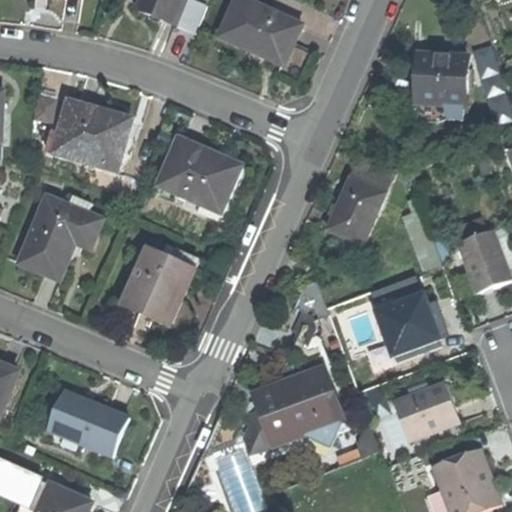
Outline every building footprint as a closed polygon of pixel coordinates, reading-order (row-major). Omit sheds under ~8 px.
[(141,0),(137,13),(161,23),(177,29),(188,0),(141,0)] [(303,26),(243,0),(237,0),(221,39),(244,49),(256,55),(258,51),(287,63),(303,26)] [(419,105),(468,107),(470,60),(421,57),(420,76),(419,105)] [(41,101),(36,120),(52,123),(55,103),(41,101)] [(59,138),(52,135),(47,154),(117,174),(132,122),(99,113),(69,105),(59,138)] [(161,135),(157,145),(171,151),(175,141),(161,135)] [(208,154),(180,141),(159,188),(200,205),(196,213),(217,222),(241,168),(208,154)] [(331,232),(365,248),(395,180),(393,173),(363,161),(344,202),(331,232)] [(61,281),(75,246),(90,251),(101,222),(89,217),(92,207),(75,200),(71,210),(48,200),(21,267),(41,276),(42,274),(50,277),(61,281)] [(498,236),(497,231),(460,246),(479,296),(498,289),(511,283),(511,272),(511,270),(498,236)] [(511,238),(509,232),(498,236),(511,270),(511,238)] [(199,265),(165,250),(162,258),(149,253),(125,309),(140,315),(142,312),(153,317),(172,324),(199,265)] [(258,397),(278,449),(309,437),(346,423),(344,417),(327,371),(335,368),(320,331),(311,327),(316,318),(317,322),(332,317),(318,282),(306,287),(297,308),(303,312),(294,332),(302,337),(292,359),(283,377),(290,380),(291,385),(258,397)] [(400,365),(443,348),(437,332),(422,291),(379,308),(400,365)] [(0,421),(1,421),(19,374),(0,366),(0,421)] [(447,385),(396,403),(411,444),(463,425),(455,406),(447,385)] [(91,404),(64,393),(48,432),(113,460),(129,420),(91,404)] [(247,423),(251,433),(259,420),(256,412),(251,414),(247,423)] [(351,415),(344,417),(346,423),(309,437),(333,449),(338,437),(356,430),(351,415)] [(247,442),(269,451),(259,420),(251,433),(247,442)] [(373,427),(367,429),(360,447),(366,459),(383,452),(373,427)] [(483,450),(477,453),(485,473),(492,492),(497,490),(483,450)] [(477,453),(434,468),(451,511),(490,511),(504,507),(497,490),(492,492),(485,473),(477,453)] [(89,511),(93,505),(38,481),(39,478),(0,461),(0,466),(9,470),(0,489),(0,496),(24,507),(21,511),(89,511)]
